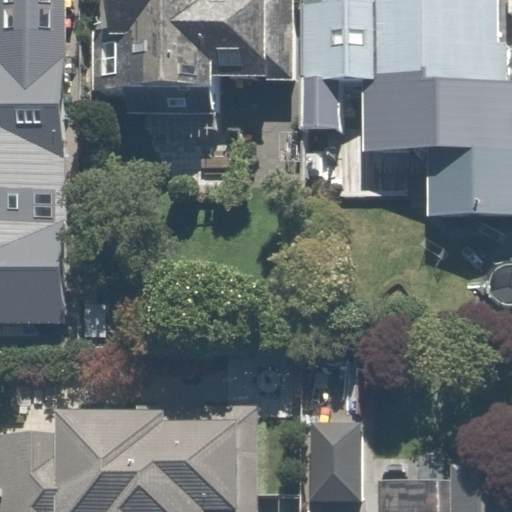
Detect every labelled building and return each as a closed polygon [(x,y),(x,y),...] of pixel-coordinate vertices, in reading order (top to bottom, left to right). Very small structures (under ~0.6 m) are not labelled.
[(92,0),(0,0),(0,126),(5,127),(0,187),(0,190),(78,196),(92,0)] [(124,0),(122,54),(147,55),(141,181),(263,187),(267,96),(304,98),(308,1),(281,0),(124,0)] [(511,0),(321,0),(312,200),(415,205),(416,163),(454,164),(451,229),(511,232),(511,99),(511,100),(511,94),(511,0)] [(284,511),(284,412),(99,411),(99,447),(11,447),(10,511),(284,511)] [(378,511),(385,426),(322,422),(315,511),(378,511)] [(511,511),(511,474),(461,473),(460,502),(427,501),(426,511),(511,511)]
